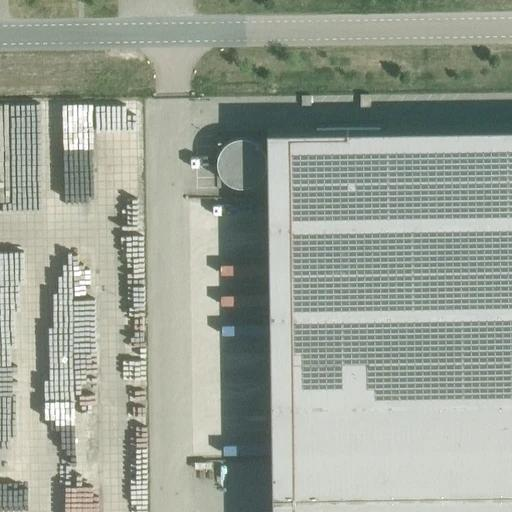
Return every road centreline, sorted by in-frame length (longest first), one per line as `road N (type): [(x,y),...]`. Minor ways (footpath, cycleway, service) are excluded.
road 1 (unclassified): [(0,31),(511,24)]
road 2 (unknown): [(163,28),(174,511)]
